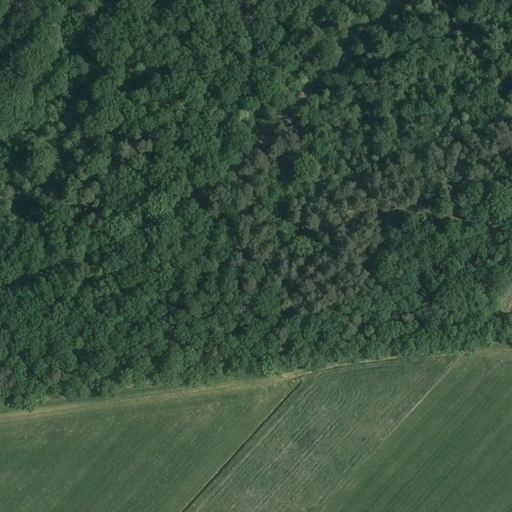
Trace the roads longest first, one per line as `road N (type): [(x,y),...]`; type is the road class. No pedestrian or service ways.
road 1 (unclassified): [(0,289),(95,254),(186,206),(407,0)]
road 2 (track): [(231,171),(300,229),(380,207),(511,229)]
